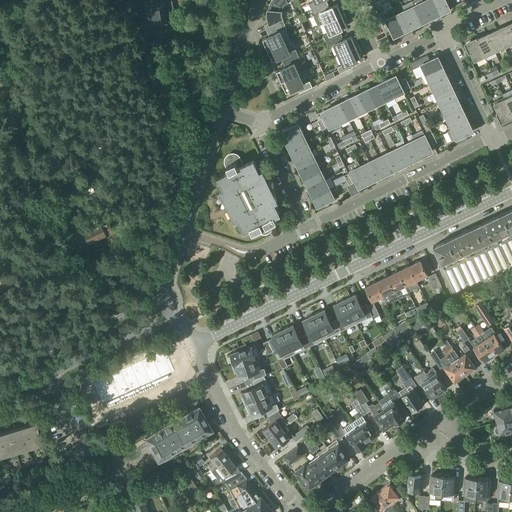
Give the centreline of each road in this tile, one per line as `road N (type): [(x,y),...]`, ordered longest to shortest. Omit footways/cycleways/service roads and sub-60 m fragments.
road 1 (track): [(0,57),(140,34),(189,115),(189,129),(170,194),(153,215),(114,221),(113,183)]
road 2 (residential): [(201,342),(511,192)]
road 3 (residential): [(171,318),(165,275),(220,110)]
road 4 (residential): [(307,227),(492,140)]
road 5 (residential): [(298,511),(231,426),(201,363),(201,342)]
road 6 (residential): [(150,327),(0,393)]
road 7 (residential): [(313,511),(443,417)]
road 8 (residential): [(256,123),(379,63)]
